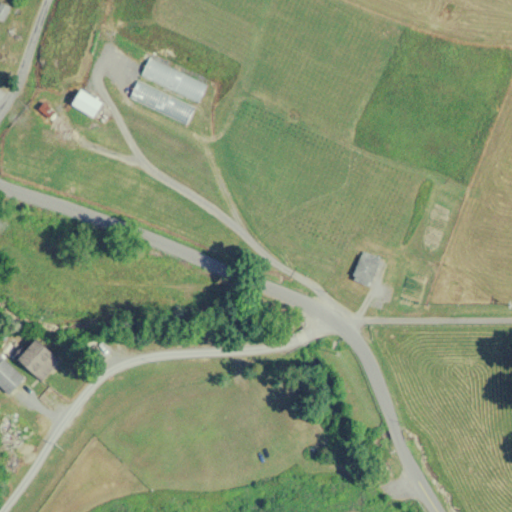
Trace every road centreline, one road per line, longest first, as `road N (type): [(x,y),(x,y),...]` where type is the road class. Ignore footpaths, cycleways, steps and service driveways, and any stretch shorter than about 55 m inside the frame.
road 1 (tertiary): [(444,511),(344,322),(260,281),(0,182)]
road 2 (residential): [(0,510),(64,416),(117,364),(282,343),(344,322)]
